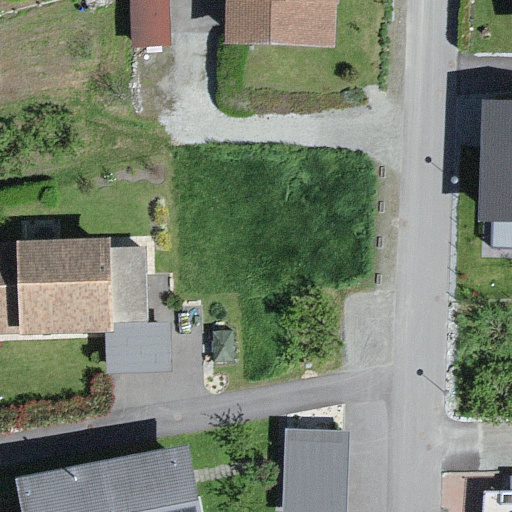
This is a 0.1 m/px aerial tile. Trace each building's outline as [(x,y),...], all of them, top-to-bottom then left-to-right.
[(336,0),(238,0),(237,48),(335,51),(336,0)] [(511,100),(484,99),(479,218),(511,219),(511,100)] [(113,246),(0,250),(0,333),(32,332),(33,339),(111,336),(111,330),(149,328),(147,254),(114,256),(113,246)] [(348,511),(352,438),(292,436),(288,511),(348,511)] [(199,511),(190,457),(27,489),(31,511),(199,511)]
